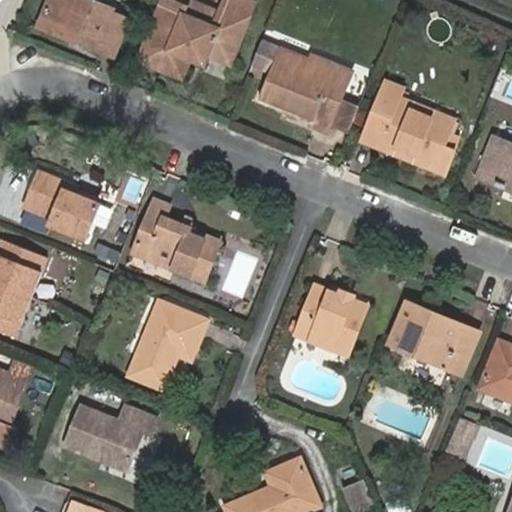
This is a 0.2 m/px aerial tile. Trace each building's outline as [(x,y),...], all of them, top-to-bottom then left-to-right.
[(49,0),(42,18),(80,34),(78,40),(98,48),(100,42),(115,48),(129,13),(114,7),(116,4),(105,0),(49,0)] [(191,58),(196,59),(199,50),(209,54),(230,62),(254,6),(239,0),(221,0),(212,25),(185,15),(188,7),(171,0),(163,0),(140,60),(183,77),(191,58)] [(80,34),(42,18),(39,24),(78,40),(80,34)] [(112,54),(115,48),(100,42),(98,48),(112,54)] [(199,50),(196,59),(206,63),(209,54),(199,50)] [(308,62),(278,50),(257,98),(288,110),(291,103),(299,107),(296,114),(312,121),(310,125),(327,132),(330,125),(348,133),(358,110),(339,103),(339,102),(336,107),(320,100),(332,72),(308,62)] [(339,103),(352,71),(311,55),(308,62),(332,72),(320,100),(336,107),(339,102),(339,103)] [(397,102),(399,97),(403,87),(387,81),(363,139),(380,146),(383,140),(416,153),(414,160),(445,172),(453,153),(442,149),(454,121),(436,112),(434,118),(397,102)] [(436,112),(399,97),(397,102),(434,118),(436,112)] [(291,103),(288,110),(296,114),(299,107),(291,103)] [(511,143),(494,136),(478,176),(511,189),(511,191),(511,194),(511,143)] [(394,152),(414,160),(416,153),(383,140),(380,146),(394,152)] [(68,189),(71,182),(42,171),(35,189),(29,205),(54,215),(51,222),(88,237),(101,202),(78,193),(68,189)] [(80,186),(71,182),(68,189),(78,193),(80,186)] [(194,226),(184,222),(167,215),(171,204),(155,198),(135,251),(206,280),(221,240),(193,228),(194,226)] [(187,216),(184,222),(194,226),(196,220),(187,216)] [(3,238),(0,245),(0,329),(17,336),(50,257),(3,238)] [(353,301),(341,296),(318,287),(298,335),(349,355),(368,307),(353,301)] [(342,290),(341,296),(353,301),(355,295),(342,290)] [(181,348),(196,354),(209,319),(161,300),(131,374),(166,388),(179,355),(181,348)] [(426,316),(428,312),(408,303),(391,345),(462,374),(479,332),(444,318),(441,322),(426,316)] [(444,318),(428,312),(426,316),(441,322),(444,318)] [(511,345),(500,341),(481,388),(511,400),(511,345)] [(193,360),(196,354),(181,348),(179,355),(193,360)] [(18,361),(13,376),(29,382),(35,368),(18,361)] [(0,441),(11,446),(18,429),(11,426),(29,382),(13,376),(0,370),(0,441)] [(84,404),(67,445),(128,469),(145,431),(153,434),(160,418),(128,405),(122,420),(84,404)] [(467,456),(480,424),(462,416),(449,449),(467,456)] [(511,444),(484,433),(471,465),(508,479),(511,469),(511,444)] [(273,486),(226,505),(228,511),(303,511),(321,505),(301,457),(267,471),(273,486)] [(345,490),(354,511),(368,511),(379,507),(367,480),(345,490)] [(389,511),(411,511),(408,500),(388,507),(389,511)]
